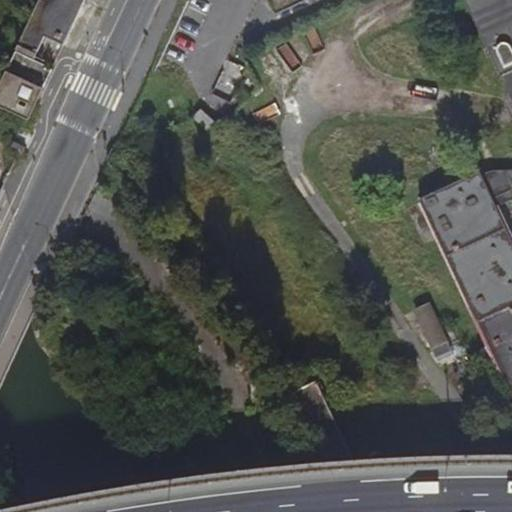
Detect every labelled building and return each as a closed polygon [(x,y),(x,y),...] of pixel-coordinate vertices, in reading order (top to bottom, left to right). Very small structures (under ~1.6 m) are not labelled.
[(63,61),(90,0),(35,0),(18,40),(63,61)] [(267,0),(275,16),(308,0),(267,0)] [(511,0),(474,0),(511,80),(511,0)] [(225,120),(206,107),(198,118),(217,131),(225,120)] [(493,349),(511,351),(511,231),(482,167),(422,196),(493,349)] [(511,169),(497,175),(506,198),(511,195),(511,169)] [(423,321),(432,341),(441,342),(451,337),(439,313),(423,321)] [(511,351),(491,349),(511,394),(511,351)] [(281,394),(325,458),(327,458),(335,469),(353,461),(314,379),(281,394)] [(325,458),(333,469),(335,469),(327,458),(325,458)]
